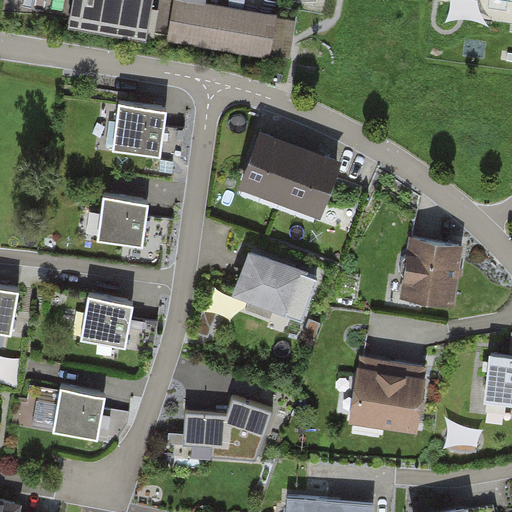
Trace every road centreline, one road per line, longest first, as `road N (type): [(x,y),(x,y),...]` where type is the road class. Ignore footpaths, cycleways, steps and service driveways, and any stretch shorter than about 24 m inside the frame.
road 1 (residential): [(215,82),(189,286),(162,400),(102,492)]
road 2 (residential): [(215,82),(336,125),(408,167),(511,258)]
road 3 (residential): [(0,46),(215,82)]
